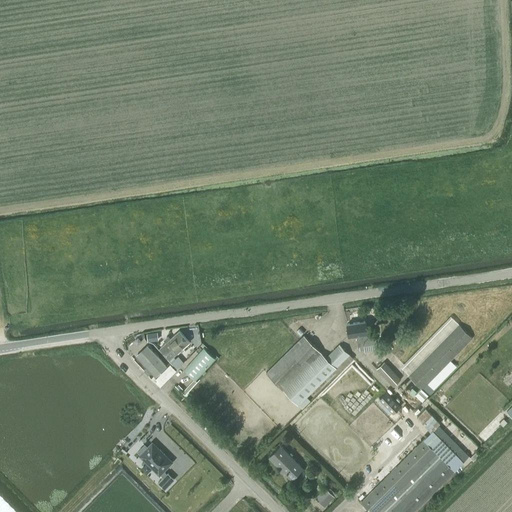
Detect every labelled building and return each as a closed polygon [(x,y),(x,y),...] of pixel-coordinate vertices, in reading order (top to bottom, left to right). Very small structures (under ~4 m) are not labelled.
[(367,333),(365,322),(347,325),(349,337),(357,336),(358,347),(359,346),(363,346),(376,344),(374,332),(367,333)] [(422,388),(418,392),(416,394),(423,400),(455,367),(449,360),(472,337),(459,324),(409,376),(422,388)] [(168,336),(167,337),(166,338),(165,338),(165,339),(164,339),(164,340),(163,341),(166,343),(162,348),(171,358),(190,341),(180,330),(171,339),(168,336)] [(325,357),(303,336),(266,373),(298,405),(349,354),(339,344),(325,357)] [(142,348),(136,353),(148,366),(146,368),(150,372),(151,371),(155,375),(162,369),(166,365),(147,343),(142,348)] [(214,357),(204,348),(185,369),(195,378),(214,357)] [(412,356),(404,365),(409,369),(417,361),(412,356)] [(378,368),(394,385),(401,379),(385,362),(378,368)] [(175,370),(170,364),(156,378),(153,376),(151,378),(159,387),(175,370)] [(393,413),(400,406),(386,393),(379,400),(393,413)] [(417,418),(431,433),(361,502),(370,511),(389,511),(392,510),(393,511),(412,511),(454,471),(454,470),(468,456),(438,425),(440,424),(425,409),(417,418)] [(165,489),(174,479),(168,473),(167,474),(163,470),(172,462),(165,455),(165,454),(160,449),(160,450),(152,443),(148,447),(145,444),(138,451),(141,454),(140,455),(160,474),(164,477),(159,483),(165,489)] [(269,457),(291,479),(302,468),(280,446),(269,457)] [(334,496),(325,488),(316,498),(325,506),(334,496)] [(0,511),(18,511),(0,493),(0,511)]
